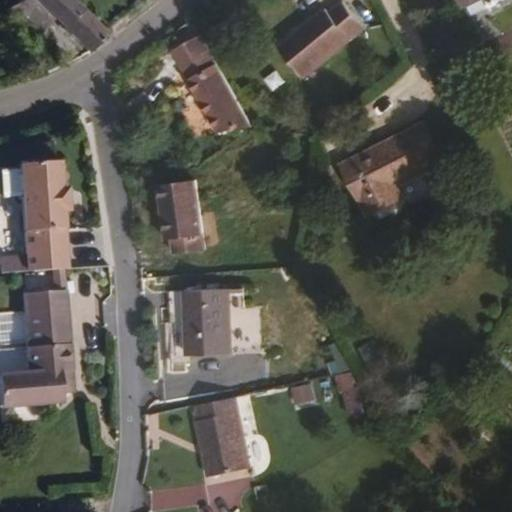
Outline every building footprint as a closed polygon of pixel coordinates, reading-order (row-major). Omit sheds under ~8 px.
[(106,37),(67,0),(31,0),(6,12),(30,36),(50,18),(87,54),(106,37)] [(460,0),(465,9),(483,0),(460,0)] [(325,13),(281,53),(307,83),(365,31),(342,6),(329,17),(325,13)] [(217,140),(253,135),(204,43),(181,56),(194,82),(189,86),(217,140)] [(194,82),(181,56),(175,59),(189,86),(194,82)] [(423,120),(340,166),(368,216),(403,198),(397,186),(445,160),(423,120)] [(74,210),(73,183),(65,184),(64,158),(23,161),(27,252),(0,253),(0,256),(1,269),(70,265),(67,211),(74,210)] [(196,182),(160,186),(163,241),(170,241),(170,255),(201,253),(196,182)] [(72,305),(71,286),(25,288),(26,306),(26,309),(72,305)] [(234,290),(191,291),(192,356),(234,356),(234,290)] [(72,314),(72,305),(26,309),(27,318),(72,314)] [(26,309),(26,306),(0,307),(0,319),(27,318),(26,309)] [(75,375),(72,314),(27,318),(28,364),(0,365),(0,384),(1,402),(63,400),(63,391),(63,376),(75,375)] [(0,365),(28,364),(27,318),(0,319),(0,365)] [(335,375),(350,413),(366,407),(352,369),(335,375)] [(76,390),(75,375),(63,376),(63,391),(76,390)] [(254,470),(238,398),(198,407),(202,423),(201,423),(206,449),(212,448),(218,477),(254,470)] [(218,477),(212,448),(206,449),(212,479),(218,477)]
